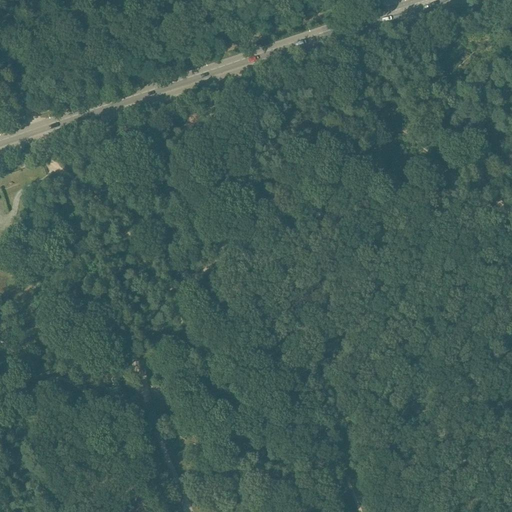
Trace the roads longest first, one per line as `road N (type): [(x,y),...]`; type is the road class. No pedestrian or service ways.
road 1 (unclassified): [(0,151),(302,49),(307,39)]
road 2 (secondary): [(0,141),(307,39)]
road 3 (track): [(149,394),(44,136)]
road 4 (track): [(0,413),(27,396),(46,361),(108,397),(149,394)]
